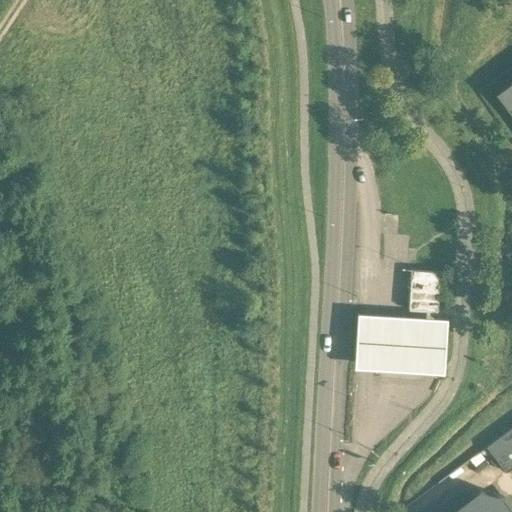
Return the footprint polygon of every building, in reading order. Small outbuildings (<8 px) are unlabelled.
[(511,81),(496,94),(511,116),(511,81)] [(340,207),(329,212),(335,223),(345,217),(340,207)] [(411,272),(409,310),(438,312),(440,274),(411,272)] [(448,322),(358,316),(355,372),(445,377),(448,322)] [(511,511),(511,509),(502,497),(480,491),(451,511),(511,511)]
